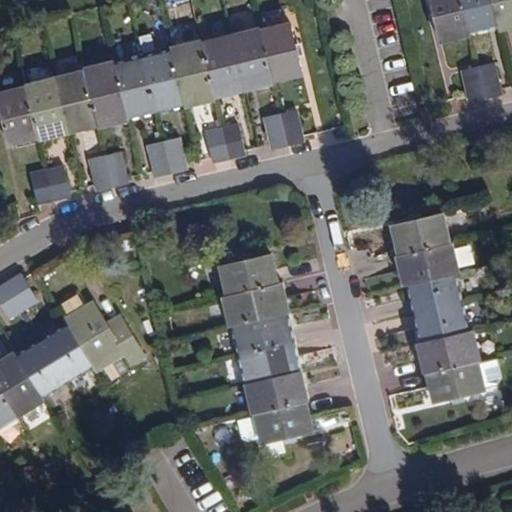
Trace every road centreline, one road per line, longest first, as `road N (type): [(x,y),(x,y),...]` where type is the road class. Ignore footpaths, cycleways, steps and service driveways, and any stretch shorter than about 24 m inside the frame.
road 1 (residential): [(0,276),(84,224),(317,168)]
road 2 (residential): [(317,168),(394,487)]
road 3 (residential): [(317,168),(511,121)]
road 4 (residential): [(394,487),(511,458)]
